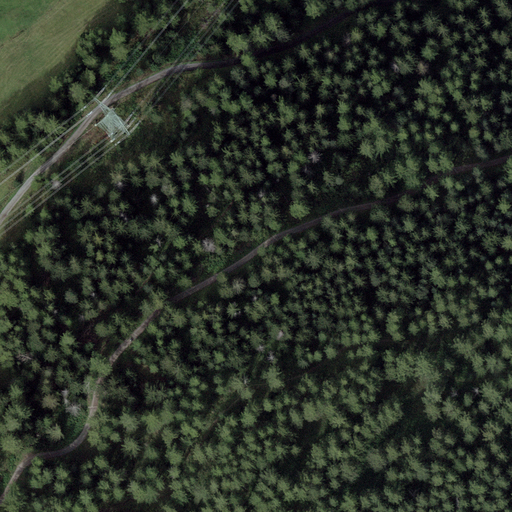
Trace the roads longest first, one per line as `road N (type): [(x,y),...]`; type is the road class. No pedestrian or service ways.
road 1 (track): [(0,492),(34,456),(74,445),(136,331),(167,301),(315,217),(511,152)]
road 2 (track): [(379,0),(281,44),(166,71),(106,104),(0,221)]
